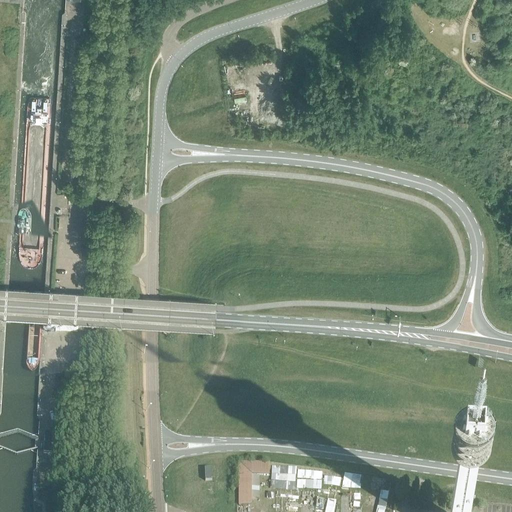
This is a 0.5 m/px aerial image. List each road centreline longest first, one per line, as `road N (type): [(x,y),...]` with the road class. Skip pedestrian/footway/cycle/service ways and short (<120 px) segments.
road 1 (primary): [(353,329),(0,308)]
road 2 (primary): [(474,274),(468,223),(430,187),(369,171),(229,155)]
road 3 (primary): [(212,443),(291,446),(511,479)]
road 4 (tertiary): [(154,439),(155,159)]
road 5 (primary): [(353,329),(511,358)]
road 6 (tertiary): [(171,58),(316,0)]
